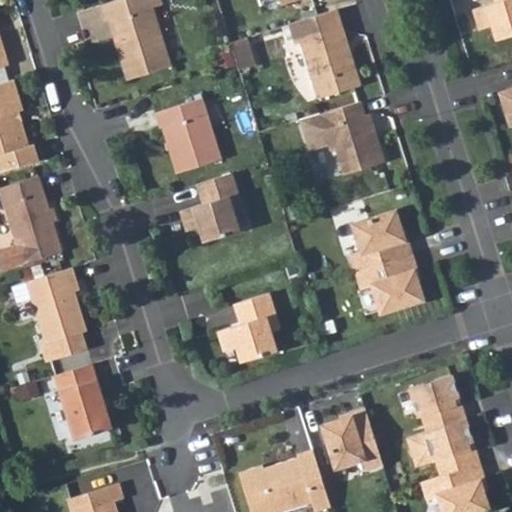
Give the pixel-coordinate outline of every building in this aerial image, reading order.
[(159,3),(158,0),(111,0),(100,4),(104,19),(107,18),(115,16),(123,41),(115,44),(125,77),(172,62),(154,4),(159,3)] [(511,0),(492,0),(472,6),(478,26),(489,23),(494,37),(511,31),(511,0)] [(332,9),(293,21),(299,41),(306,40),(324,99),(362,88),(343,27),(338,29),(332,9)] [(123,41),(115,16),(107,18),(115,44),(123,41)] [(0,67),(10,65),(0,34),(0,33),(0,67)] [(229,42),(238,69),(255,64),(246,36),(229,42)] [(23,110),(13,78),(0,82),(0,163),(2,171),(40,159),(35,142),(30,143),(20,112),(23,110)] [(511,92),(498,97),(508,127),(511,125),(511,92)] [(160,129),(174,174),(220,160),(201,101),(154,115),(158,129),(160,129)] [(360,116),(355,102),(299,119),(309,150),(328,144),(330,150),(335,148),(343,173),(384,161),(369,113),(360,116)] [(230,172),(201,181),(208,203),(201,205),(178,212),(185,232),(194,229),(198,241),(237,229),(231,212),(241,209),(230,172)] [(0,264),(2,271),(25,263),(62,252),(38,175),(1,187),(19,244),(0,250),(0,264)] [(208,203),(201,181),(195,183),(201,205),(208,203)] [(410,255),(396,212),(352,227),(361,254),(351,257),(356,272),(410,255)] [(424,301),(410,255),(356,272),(362,290),(371,287),(380,315),(424,301)] [(68,287),(63,269),(19,283),(39,346),(34,348),(39,364),(79,352),(74,335),(79,334),(64,288),(68,287)] [(233,344),(238,359),(273,348),(268,330),(277,327),(266,292),(240,300),(246,318),(238,321),(217,328),(223,347),(233,344)] [(246,318),(240,300),(232,303),(238,321),(246,318)] [(93,362),(57,373),(77,439),(114,427),(93,362)] [(459,398),(452,375),(410,388),(419,416),(424,414),(429,429),(460,419),(454,399),(459,398)] [(382,462),(366,410),(321,424),(333,464),(361,455),(365,468),(382,462)] [(473,442),(466,417),(460,419),(429,429),(404,437),(414,466),(437,459),(441,474),(474,464),(468,444),(473,442)] [(276,511),(310,500),(314,509),(330,504),(312,448),(295,453),(296,456),(261,467),(260,465),(239,471),(251,511),(276,511)] [(474,464),(441,474),(422,480),(428,499),(447,493),(452,511),(483,511),(489,510),(474,464)] [(120,483),(71,499),(74,511),(119,511),(117,502),(125,499),(120,483)]
